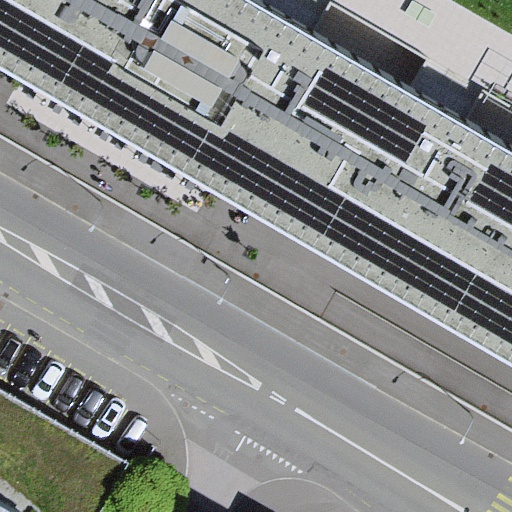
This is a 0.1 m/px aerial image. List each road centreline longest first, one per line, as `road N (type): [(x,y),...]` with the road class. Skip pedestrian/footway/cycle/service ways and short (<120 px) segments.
road 1 (primary): [(271,392),(0,231)]
road 2 (primary): [(419,482),(271,392)]
road 3 (residential): [(201,511),(271,392)]
